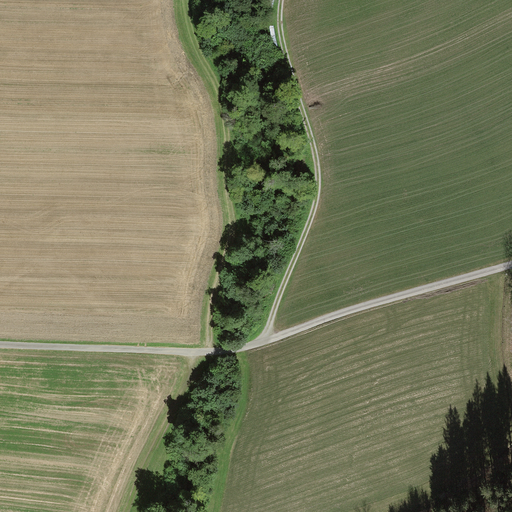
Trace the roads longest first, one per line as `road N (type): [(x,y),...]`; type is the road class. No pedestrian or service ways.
road 1 (track): [(0,336),(228,347),(511,261)]
road 2 (track): [(208,348),(211,302),(234,225),(224,101),(185,0)]
road 3 (track): [(265,339),(319,192),(313,137),(280,17),(283,0)]
